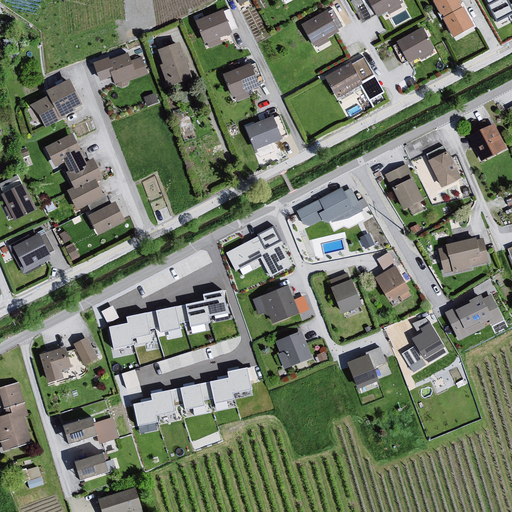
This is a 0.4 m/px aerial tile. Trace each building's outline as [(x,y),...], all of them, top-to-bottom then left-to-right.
[(397,0),(365,0),(378,20),(387,14),(389,16),(402,10),(397,0)] [(456,0),(438,0),(433,3),(453,39),(473,29),(456,0)] [(508,0),(488,0),(498,24),(511,17),(511,0),(509,0),(508,0)] [(229,11),(195,23),(206,51),(222,46),(220,39),(231,37),(231,34),(238,30),(229,11)] [(326,14),(301,28),(312,48),(338,35),(326,14)] [(422,31),(395,45),(410,65),(419,60),(421,62),(432,55),(433,51),(422,31)] [(179,46),(156,52),(162,66),(159,67),(167,88),(190,80),(179,46)] [(128,55),(105,63),(114,84),(120,90),(126,88),(129,82),(148,75),(141,59),(131,63),(128,55)] [(250,66),(222,76),(231,101),(234,100),(239,104),(247,99),(247,94),(259,88),(250,66)] [(351,66),(325,79),(337,100),(361,86),(351,66)] [(69,81),(45,92),(48,98),(30,106),(46,128),(74,110),(81,106),(69,81)] [(274,117),(246,129),(253,152),(256,151),(259,157),(273,152),(271,146),(281,140),(274,117)] [(494,126),(468,139),(481,162),(507,150),(494,126)] [(71,135),(46,148),(54,170),(64,165),(68,173),(66,175),(74,190),(95,181),(96,184),(104,181),(93,161),(85,165),(71,135)] [(447,154),(427,163),(441,190),(460,180),(447,154)] [(406,168),(384,177),(402,211),(422,202),(406,168)] [(95,181),(74,190),(67,193),(75,212),(104,197),(96,184),(95,181)] [(23,186),(0,196),(15,222),(37,211),(23,186)] [(342,190),(318,201),(324,211),(317,214),(322,221),(331,223),(347,219),(362,212),(362,208),(357,202),(349,191),(343,194),(342,190)] [(324,211),(318,201),(296,213),(301,224),(310,228),(322,221),(317,214),(324,211)] [(115,203),(87,217),(96,238),(124,223),(115,203)] [(273,229),(227,253),(236,270),(260,257),(270,276),(292,264),(273,229)] [(40,234),(11,249),(22,274),(51,259),(40,234)] [(482,241),(437,250),(443,275),(452,273),(452,275),(489,264),(482,241)] [(395,269),(374,280),(388,304),(408,291),(395,269)] [(350,282),(331,289),(341,314),(360,308),(350,282)] [(287,287),(258,298),(260,309),(264,317),(270,319),(273,325),(299,315),(287,287)] [(204,295),(205,301),(127,317),(128,322),(109,326),(113,348),(133,344),(132,337),(150,334),(149,329),(159,327),(160,332),(180,328),(179,323),(189,321),(190,327),(210,322),(209,316),(227,313),(223,291),(204,295)] [(483,297),(480,292),(444,310),(459,339),(484,326),(482,321),(488,318),(491,324),(503,318),(490,293),(483,297)] [(109,319),(119,315),(113,303),(103,308),(109,319)] [(420,332),(412,340),(425,358),(443,348),(427,324),(418,329),(420,332)] [(302,333),(275,343),(280,355),(278,357),(283,371),(312,360),(302,333)] [(87,339),(73,346),(85,366),(96,360),(87,339)] [(64,349),(38,356),(47,385),(63,380),(60,371),(71,369),(64,349)] [(367,356),(347,365),(356,390),(379,384),(367,356)] [(122,371),(128,389),(141,385),(135,366),(122,371)] [(228,372),(230,378),(151,394),(153,400),(133,403),(138,426),(158,422),(156,415),(175,411),(174,406),(184,404),(185,410),(204,406),(203,400),(213,398),(214,404),(235,400),(234,394),(252,390),(247,368),(228,372)] [(18,385),(0,389),(0,398),(5,417),(0,418),(0,444),(3,454),(30,445),(24,418),(28,417),(18,385)] [(92,418),(62,428),(67,447),(97,437),(92,418)] [(102,455),(74,464),(78,482),(107,474),(102,455)] [(39,464),(28,467),(32,484),(43,482),(39,464)] [(141,511),(134,491),(97,502),(100,511),(141,511)]
